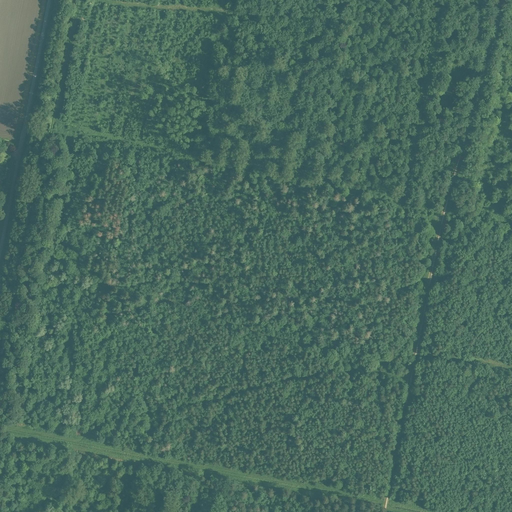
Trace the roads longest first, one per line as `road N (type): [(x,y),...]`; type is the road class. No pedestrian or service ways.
road 1 (track): [(413,367),(278,337),(49,265),(69,151),(48,135),(78,0)]
road 2 (track): [(103,0),(364,21),(474,73),(511,60)]
road 3 (track): [(386,502),(0,425)]
road 4 (track): [(78,441),(118,417),(323,370),(410,379)]
road 5 (unclassified): [(0,247),(49,0)]
